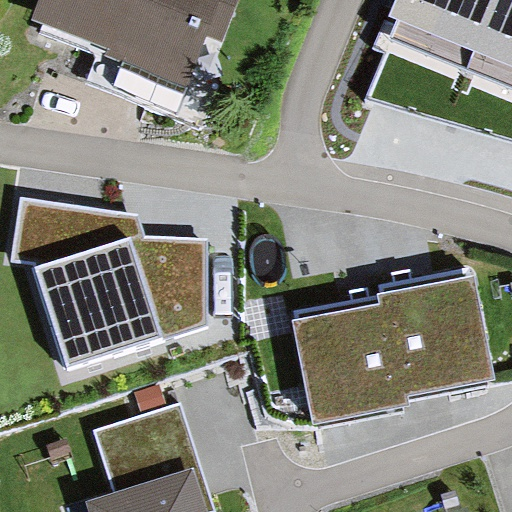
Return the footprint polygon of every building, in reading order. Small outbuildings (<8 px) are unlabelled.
[(45,0),(33,34),(192,94),(217,26),(230,31),(241,0),(45,0)] [(511,0),(399,0),(394,14),(404,18),(396,36),(511,82),(511,0)] [(137,226),(26,210),(20,264),(40,267),(72,374),(159,345),(204,328),(203,250),(141,247),(137,226)] [(489,383),(473,290),(386,306),(387,315),(304,330),(321,427),(407,412),(404,398),(489,383)] [(203,511),(176,416),(103,438),(121,502),(88,511),(203,511)]
